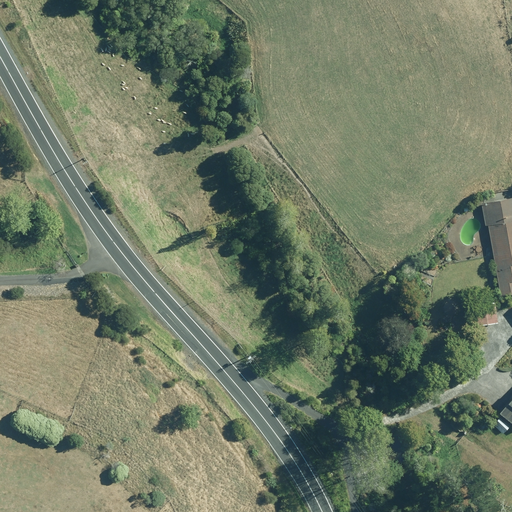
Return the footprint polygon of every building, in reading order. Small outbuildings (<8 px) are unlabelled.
[(511,198),(480,206),(493,261),(490,262),(498,297),(511,293),(511,198)] [(443,312),(444,313),(445,314),(446,315),(448,316),(449,316),(451,316),(452,315),(454,315),(455,314),(456,313),(457,312),(458,310),(458,309),(458,307),(458,306),(458,304),(458,303),(457,302),(456,301),(455,300),(453,299),(452,299),(450,298),(449,298),(447,299),(446,299),(445,300),(443,301),(442,302),(442,304),(441,305),(441,306),(441,308),(441,309),(442,311),(443,312)] [(496,309),(474,310),(475,324),(497,323),(496,309)] [(511,395),(497,414),(511,426),(511,395)] [(498,418),(492,424),(503,434),(508,428),(498,418)]
